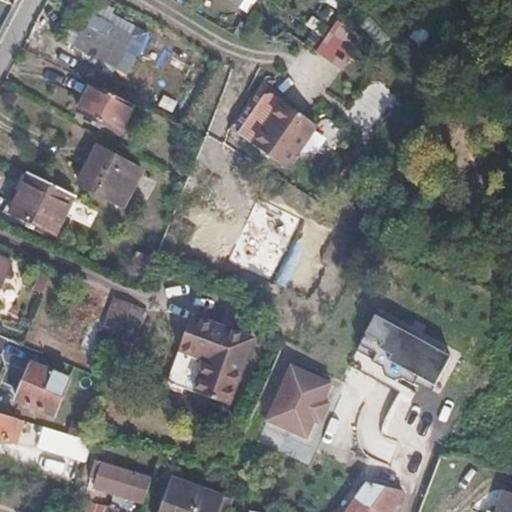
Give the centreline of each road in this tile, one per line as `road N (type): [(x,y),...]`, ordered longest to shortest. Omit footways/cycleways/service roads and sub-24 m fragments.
road 1 (unknown): [(357,183),(414,511)]
road 2 (unknown): [(438,511),(496,365),(498,343),(477,280)]
road 3 (residential): [(140,0),(226,49),(310,65)]
